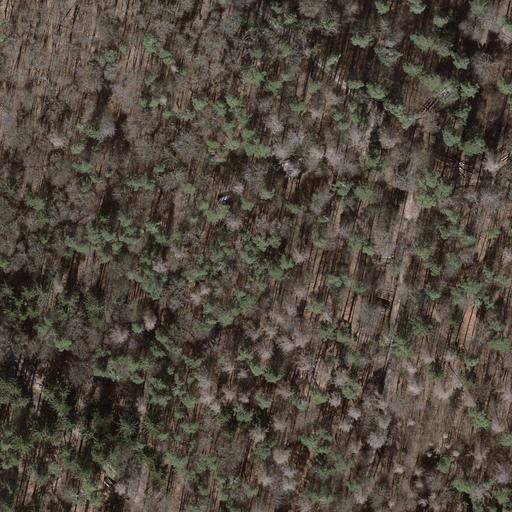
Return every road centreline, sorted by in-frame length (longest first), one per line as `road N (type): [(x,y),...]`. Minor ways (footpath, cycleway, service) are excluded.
road 1 (track): [(417,133),(339,149),(168,209),(0,225)]
road 2 (track): [(417,133),(387,392),(352,511)]
road 3 (track): [(0,335),(155,511)]
road 4 (track): [(417,133),(377,110),(250,0)]
road 5 (track): [(508,0),(468,70),(417,133)]
